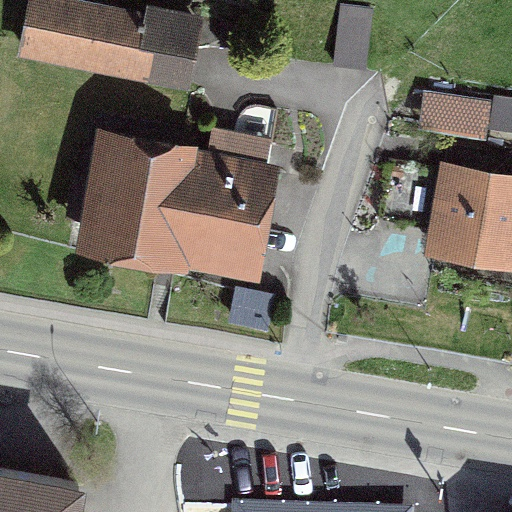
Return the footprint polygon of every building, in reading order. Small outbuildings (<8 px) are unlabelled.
[(31,0),(22,46),(184,78),(196,21),(146,11),(145,18),(53,0),(31,0)] [(341,4),(334,63),(364,67),(371,8),(341,4)] [(248,43),(249,23),(222,22),(221,42),(248,43)] [(210,156),(106,137),(88,234),(180,250),(180,245),(250,258),(276,107),(256,104),(244,107),(237,117),(233,133),(215,130),(210,156)] [(438,226),(435,240),(511,252),(511,177),(389,157),(378,216),(438,226)] [(235,467),(186,466),(185,501),(235,501),(235,467)] [(0,511),(70,511),(76,481),(0,467),(0,511)] [(395,511),(395,484),(245,487),(245,511),(395,511)]
